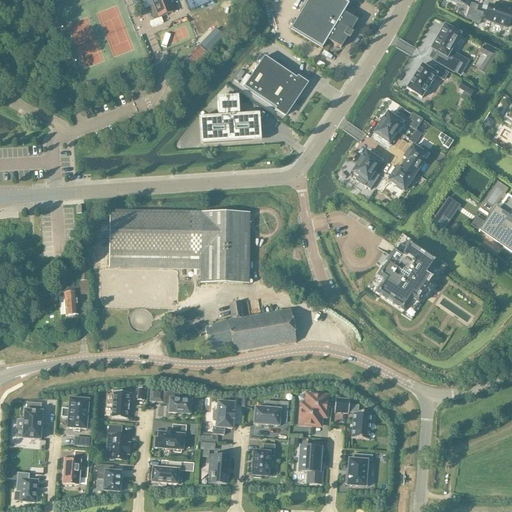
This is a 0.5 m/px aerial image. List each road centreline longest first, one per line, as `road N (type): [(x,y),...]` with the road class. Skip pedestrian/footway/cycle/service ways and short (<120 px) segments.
road 1 (unclassified): [(429,395),(329,352),(192,366),(100,358),(0,378)]
road 2 (unclassified): [(294,173),(55,194)]
road 3 (unclassified): [(402,0),(294,173)]
road 4 (unknown): [(321,280),(354,331),(429,395)]
road 5 (residential): [(294,173),(325,292)]
